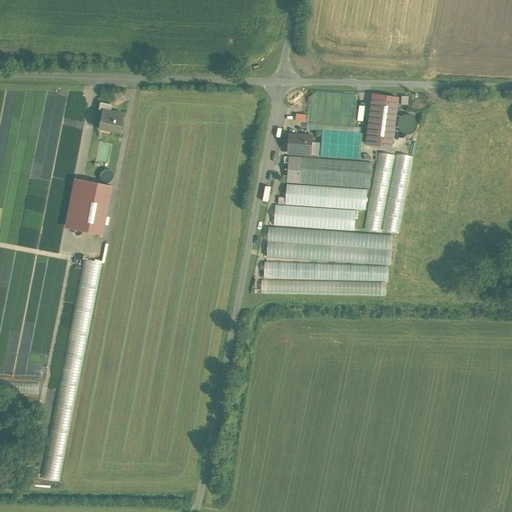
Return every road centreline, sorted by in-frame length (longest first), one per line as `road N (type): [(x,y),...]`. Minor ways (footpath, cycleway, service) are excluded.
road 1 (unclassified): [(191,511),(283,82)]
road 2 (unclassified): [(0,75),(283,82)]
road 3 (unclassified): [(283,82),(511,87)]
